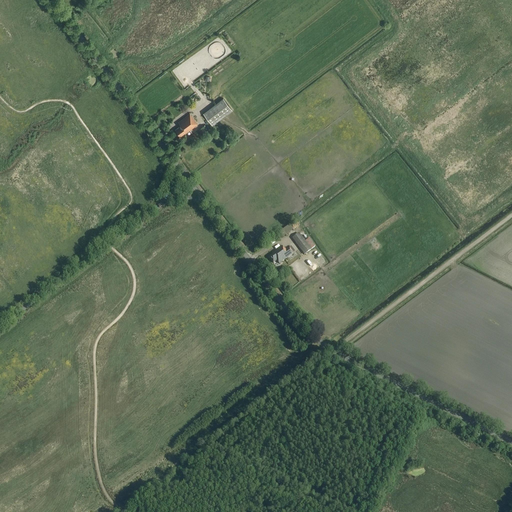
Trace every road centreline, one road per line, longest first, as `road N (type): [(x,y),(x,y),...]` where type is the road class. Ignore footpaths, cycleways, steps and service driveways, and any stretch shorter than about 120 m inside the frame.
road 1 (track): [(0,97),(19,112),(50,100),(69,104),(131,197),(103,238),(128,264),(134,288),(94,349),(95,458),(117,506)]
road 2 (tertiary): [(511,442),(312,336),(202,198)]
road 3 (track): [(333,350),(511,215)]
road 4 (tertiary): [(175,163),(51,0)]
road 5 (tertiary): [(160,203),(0,326)]
road 6 (track): [(269,511),(257,463),(330,349)]
